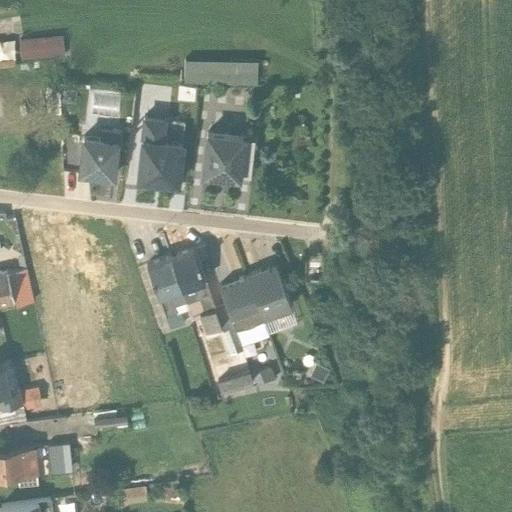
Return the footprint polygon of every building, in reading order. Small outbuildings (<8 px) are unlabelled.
[(61,38),(18,42),(20,63),(63,59),(61,38)] [(0,42),(0,60),(18,58),(16,40),(0,42)] [(184,62),(183,85),(254,87),(255,64),(184,62)] [(137,180),(151,182),(152,180),(162,181),(162,183),(177,185),(184,124),(144,119),(137,180)] [(83,137),(78,173),(112,177),(118,131),(100,129),(99,139),(83,137)] [(207,134),(202,175),(217,177),(218,172),(224,173),(224,178),(238,180),(239,173),(250,174),(254,143),(242,141),(242,138),(207,134)] [(215,377),(221,395),(252,385),(253,384),(234,329),(226,306),(214,310),(194,250),(168,258),(186,312),(190,318),(198,316),(205,334),(218,329),(229,358),(234,357),(240,376),(227,380),(225,373),(215,377)] [(186,312),(168,258),(147,266),(171,331),(183,327),(179,315),(186,312)] [(6,271),(0,272),(0,308),(14,305),(15,308),(33,303),(25,268),(6,273),(6,271)] [(260,272),(246,277),(268,335),(295,325),(290,310),(291,309),(276,270),(261,275),(260,272)] [(251,328),(262,321),(246,277),(219,287),(219,288),(236,331),(239,330),(245,330),(251,328)] [(3,365),(0,366),(0,424),(24,422),(17,387),(8,388),(3,365)] [(259,373),(264,386),(274,381),(269,369),(259,373)] [(113,398),(60,398),(60,415),(113,415),(113,398)] [(93,420),(94,429),(125,425),(124,417),(93,420)] [(49,476),(71,474),(68,445),(46,447),(49,476)] [(34,448),(0,451),(0,477),(15,476),(16,485),(50,482),(48,471),(37,472),(34,448)] [(51,511),(50,501),(0,506),(0,511),(51,511)]
